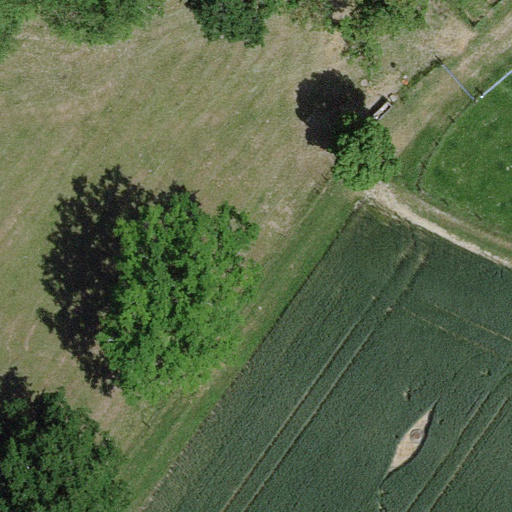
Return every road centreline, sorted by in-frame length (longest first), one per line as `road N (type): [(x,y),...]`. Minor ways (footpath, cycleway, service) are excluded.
road 1 (track): [(498,45),(402,144),(396,174),(412,216),(511,259)]
road 2 (track): [(498,45),(421,34),(352,51)]
